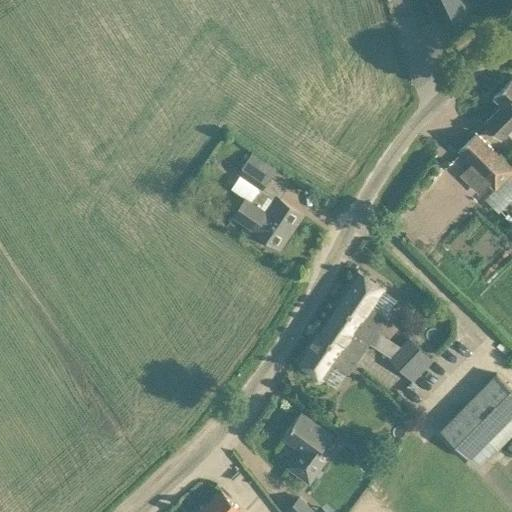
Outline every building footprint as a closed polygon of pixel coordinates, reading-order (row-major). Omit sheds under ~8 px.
[(427,0),(437,21),(468,7),(464,0),(427,0)] [(484,122),(500,138),(511,126),(511,76),(493,96),(502,104),(484,122)] [(472,162),(462,172),(480,189),(490,179),(498,187),(511,173),(511,162),(500,151),(498,154),(475,131),(459,148),(472,162)] [(302,213),(285,202),(263,186),(275,169),(252,153),(238,172),(261,188),(251,202),(245,198),(234,214),(255,229),(254,229),(279,246),(302,213)] [(377,329),(386,316),(373,306),(385,287),(358,269),(336,301),(377,329)] [(296,360),(324,379),(334,363),(347,372),(353,364),(377,329),(336,301),(296,360)] [(412,379),(431,358),(409,338),(390,359),(412,379)] [(498,448),(511,433),(511,387),(497,372),(440,429),(469,457),(488,438),(498,448)] [(309,480),(325,460),(317,454),(331,434),(300,411),(283,435),(300,448),(297,452),(298,452),(288,465),(309,480)] [(142,489),(148,494),(169,470),(164,465),(142,489)] [(221,488),(196,511),(240,511),(243,510),(235,502),(221,488)] [(315,511),(299,496),(284,511),(285,511),(315,511)]
